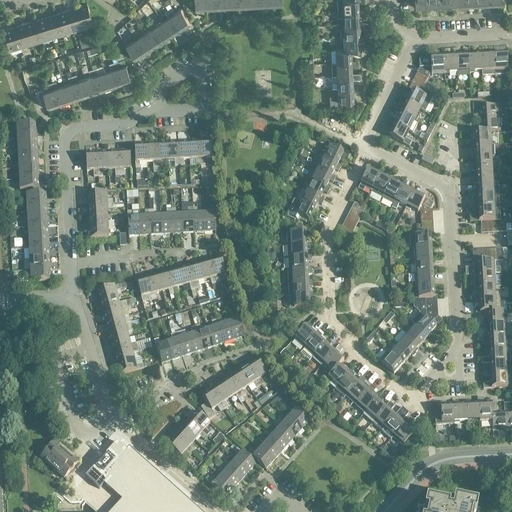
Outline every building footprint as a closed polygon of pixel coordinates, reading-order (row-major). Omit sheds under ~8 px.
[(194,0),(194,2),(186,2),(186,9),(195,8),(195,11),(206,10),(205,0),(194,0)] [(205,0),(206,10),(217,10),(216,0),(205,0)] [(216,0),(217,10),(228,9),(227,0),(216,0)] [(227,0),(228,9),(238,8),(237,0),(227,0)] [(237,0),(238,8),(249,8),(248,0),(237,0)] [(337,0),(338,12),(343,11),(362,10),(358,10),(358,3),(362,3),(361,0),(337,0)] [(414,0),(415,8),(428,7),(427,0),(414,0)] [(175,13),(171,7),(172,7),(169,3),(165,6),(168,10),(181,30),(190,24),(180,9),(175,13)] [(93,23),(87,4),(76,8),(82,27),(93,23)] [(82,27),(76,8),(66,11),(72,30),(82,27)] [(181,30),(168,10),(164,12),(167,18),(162,21),(172,36),(181,30)] [(362,10),(343,11),(344,24),(338,24),(363,23),(363,22),(359,22),(358,16),(363,16),(362,10)] [(72,30),(66,11),(56,14),(62,33),(72,30)] [(62,33),(56,14),(45,17),(51,36),(62,33)] [(157,24),(153,19),(151,16),(147,18),(149,22),(163,42),(172,36),(162,21),(157,24)] [(51,36),(45,17),(35,20),(41,39),(51,36)] [(41,39),(35,20),(25,23),(31,43),(41,39)] [(163,42),(149,22),(145,24),(149,29),(144,33),(154,48),(163,42)] [(31,43),(25,23),(14,27),(20,46),(31,43)] [(363,23),(338,24),(338,29),(340,29),(340,36),(341,36),(345,36),(364,35),(359,35),(359,28),(363,28),(363,23)] [(20,46),(14,27),(4,30),(9,49),(20,46)] [(138,36),(135,31),(134,29),(130,32),(144,54),(154,48),(144,33),(138,36)] [(144,54),(130,32),(126,34),(128,36),(127,36),(131,41),(125,45),(135,60),(144,54)] [(364,35),(345,36),(341,36),(341,49),(335,49),(336,50),(360,48),(360,41),(364,41),(364,35)] [(360,48),(336,50),(336,62),(355,61),(351,61),(351,55),(355,54),(355,49),(360,49),(360,48)] [(506,55),(493,56),(494,76),(508,76),(507,64),(506,55)] [(119,67),(117,61),(115,56),(111,57),(121,85),(131,82),(125,64),(119,67)] [(481,56),(468,57),(469,72),(481,71),(481,56)] [(493,56),(481,56),(481,71),(482,77),(494,76),(493,56)] [(110,69),(105,71),(110,89),(121,85),(111,57),(107,58),(110,69)] [(468,57),(455,58),(456,73),(457,73),(457,77),(469,76),(469,72),(468,57)] [(430,68),(419,68),(417,74),(427,79),(430,74),(431,74),(431,76),(437,76),(437,74),(444,73),(443,58),(430,59),(430,68)] [(455,58),(443,58),(444,73),(444,75),(449,75),(449,73),(456,73),(455,58)] [(355,61),(336,62),(331,63),(332,75),(360,74),(360,73),(352,73),(351,67),(356,67),(355,61)] [(90,76),(84,78),(90,95),(100,92),(92,69),(91,65),(87,66),(90,76)] [(97,67),(92,69),(100,92),(110,89),(105,71),(99,73),(97,67)] [(69,83),(63,85),(69,102),(79,99),(72,76),(71,72),(66,73),(69,83)] [(76,74),(72,76),(79,99),(90,95),(84,78),(78,80),(76,74)] [(360,74),(332,75),(331,75),(332,88),(338,88),(357,87),(357,86),(353,86),(352,79),(361,79),(360,74)] [(427,79),(417,74),(414,79),(425,84),(427,79)] [(46,103),(48,109),(59,106),(51,82),(50,79),(46,80),(49,90),(43,91),(42,89),(35,91),(40,106),(46,103)] [(425,84),(414,79),(409,90),(412,92),(419,95),(425,84)] [(56,81),(51,82),(59,106),(69,102),(63,85),(58,87),(56,81)] [(357,87),(338,88),(338,101),(353,100),(353,92),(357,92),(357,87)] [(419,95),(412,92),(406,103),(419,110),(422,111),(424,107),(422,105),(425,98),(419,95)] [(419,110),(406,103),(400,115),(416,122),(418,118),(416,117),(419,110)] [(481,107),(482,120),(499,119),(499,106),(481,107)] [(416,122),(400,115),(395,126),(409,133),(412,134),(418,123),(416,122)] [(499,119),(482,120),(483,133),(500,132),(499,119)] [(16,126),(16,137),(36,136),(36,124),(16,126)] [(409,133),(395,126),(389,138),(409,148),(411,143),(406,140),(409,133)] [(478,128),(473,128),(474,141),(470,141),(470,146),(489,145),(489,133),(500,132),(483,133),(478,133),(478,128)] [(36,136),(16,137),(17,148),(37,146),(36,136)] [(210,140),(199,141),(201,169),(201,166),(205,165),(205,159),(211,159),(210,140)] [(199,141),(188,142),(189,160),(196,160),(196,166),(196,169),(201,169),(199,141)] [(177,142),(167,143),(168,161),(174,161),(174,167),(171,167),(171,173),(174,173),(174,178),(179,178),(177,142)] [(188,142),(177,142),(179,178),(180,178),(179,173),(184,173),(183,167),(183,160),(189,160),(188,142)] [(156,143),(145,144),(146,162),(152,162),(153,168),(157,168),(156,143)] [(167,143),(156,143),(157,168),(157,172),(162,172),(161,168),(162,168),(161,162),(168,161),(167,143)] [(145,144),(134,145),(135,177),(141,177),(140,163),(146,162),(145,144)] [(347,156),(329,147),(324,145),(319,156),(321,158),(341,168),(341,167),(337,165),(340,159),(344,161),(347,156)] [(495,145),(489,145),(470,146),(470,147),(474,147),(475,154),(471,154),(471,159),(490,158),(496,157),(495,145)] [(37,146),(17,148),(18,158),(37,157),(37,146)] [(129,151),(118,152),(119,176),(124,176),(124,170),(130,169),(129,151)] [(108,170),(107,152),(96,153),(98,182),(98,184),(103,184),(102,177),(109,176),(108,170)] [(118,152),(107,152),(108,170),(115,170),(115,176),(119,176),(118,152)] [(96,153),(85,153),(86,172),(93,171),(94,182),(98,182),(96,153)] [(423,156),(421,161),(431,166),(434,161),(423,156)] [(37,157),(18,158),(18,169),(38,168),(37,157)] [(341,168),(321,158),(316,169),(335,179),(335,178),(332,176),(335,170),(338,172),(341,168)] [(490,158),(471,159),(471,160),(475,159),(475,166),(471,166),(471,171),(491,170),(490,158)] [(38,168),(18,169),(19,180),(39,179),(38,168)] [(335,179),(316,169),(310,180),(329,190),(330,189),(326,187),(329,181),(333,183),(335,179)] [(379,176),(368,170),(358,190),(362,193),(365,186),(372,190),(379,176)] [(491,170),(471,171),(471,172),(476,172),(476,179),(472,179),(472,184),(491,183),(493,183),(493,178),(491,178),(491,170)] [(390,182),(379,176),(372,190),(384,195),(390,182)] [(39,179),(19,180),(19,191),(25,191),(39,190),(39,179)] [(329,190),(310,180),(308,185),(310,186),(307,192),(307,193),(324,201),(324,200),(320,199),(323,193),(327,195),(329,190)] [(402,188),(390,182),(384,195),(381,199),(392,205),(391,208),(402,188)] [(491,183),(472,184),(472,185),(476,185),(477,191),(473,191),(473,197),(494,196),(494,191),(492,191),(491,183)] [(413,193),(402,188),(391,208),(396,210),(399,203),(406,207),(413,193)] [(324,201),(307,193),(307,192),(305,191),(302,196),(304,197),(301,204),(318,213),(318,212),(315,210),(318,204),(321,206),(324,201)] [(106,193),(88,194),(88,206),(113,204),(113,200),(106,200),(106,193)] [(433,204),(413,193),(406,207),(418,213),(418,212),(420,213),(432,212),(432,211),(430,210),(433,204)] [(46,194),(39,194),(25,195),(26,206),(46,205),(46,194)] [(494,196),(473,197),(477,197),(477,204),(473,204),(474,209),(499,208),(498,195),(494,196)] [(192,198),(192,208),(193,233),(204,232),(203,214),(197,214),(196,198),(192,198)] [(318,213),(301,204),(299,203),(296,207),(298,209),(295,216),(308,222),(312,215),(316,217),(318,213)] [(113,204),(88,206),(89,216),(107,215),(107,209),(113,209),(113,204)] [(145,217),(138,218),(139,236),(150,235),(148,204),(144,204),(144,211),(145,217)] [(153,204),(148,204),(150,235),(161,235),(160,216),(154,217),(153,211),(153,204)] [(354,204),(351,209),(362,214),(365,209),(354,204)] [(46,205),(26,206),(27,217),(47,216),(46,205)] [(209,214),(203,214),(204,232),(215,232),(214,207),(209,208),(209,214)] [(188,215),(182,215),(183,234),(193,233),(192,208),(187,209),(188,215)] [(499,208),(474,209),(474,210),(478,210),(478,216),(469,217),(470,223),(480,222),(486,222),(492,222),(498,221),(499,221),(499,208)] [(175,209),(170,210),(172,234),(183,234),(182,215),(175,216),(175,209)] [(362,214),(351,209),(349,214),(359,220),(362,214)] [(166,216),(160,216),(161,235),(172,234),(170,210),(166,210),(166,216)] [(132,212),(127,212),(128,236),(139,236),(138,218),(132,218),(132,212)] [(432,212),(420,213),(421,230),(421,236),(430,235),(433,235),(432,212)] [(359,220),(349,214),(346,220),(357,225),(359,220)] [(107,215),(89,216),(89,227),(114,226),(114,221),(108,222),(107,215)] [(47,216),(27,217),(27,228),(47,227),(47,216)] [(357,225),(346,220),(343,225),(354,230),(357,225)] [(381,230),(383,226),(384,222),(379,220),(378,223),(377,223),(375,227),(381,230)] [(354,230),(343,225),(341,230),(351,236),(354,230)] [(114,226),(89,227),(90,238),(108,238),(108,231),(114,230),(114,226)] [(47,227),(27,228),(28,238),(48,237),(47,227)] [(351,236),(341,230),(338,236),(348,242),(351,236)] [(430,235),(421,236),(421,230),(409,230),(410,250),(416,250),(416,249),(431,248),(430,235)] [(290,238),(291,246),(310,245),(310,244),(306,244),(305,237),(309,237),(309,232),(288,233),(288,238),(290,238)] [(48,237),(28,238),(28,249),(49,248),(48,237)] [(310,245),(291,246),(289,246),(289,251),(291,251),(291,258),(311,257),(310,256),(306,257),(306,250),(310,250),(310,245)] [(49,248),(28,249),(29,260),(49,259),(49,248)] [(431,248),(416,249),(416,250),(416,262),(431,261),(431,248)] [(220,257),(209,260),(216,284),(220,283),(218,277),(225,275),(220,257)] [(311,257),(291,258),(289,258),(289,263),(292,263),(292,271),(311,270),(311,269),(307,269),(307,263),(311,262),(311,257)] [(49,259),(29,260),(30,271),(50,270),(49,259)] [(209,260),(199,263),(204,281),(210,279),(211,285),(212,285),(213,289),(217,288),(215,284),(216,284),(209,260)] [(431,261),(416,262),(417,274),(432,273),(431,261)] [(485,262),(479,262),(477,263),(477,270),(473,271),(473,276),(492,275),(491,262),(485,262)] [(199,263),(188,266),(195,290),(199,289),(198,283),(204,281),(199,263)] [(195,290),(188,266),(178,269),(183,287),(189,285),(190,291),(195,290)] [(178,269),(167,272),(174,295),(178,294),(177,288),(183,287),(178,269)] [(50,270),(30,271),(30,282),(50,281),(50,270)] [(311,270),(292,271),(290,271),(290,276),(292,276),(293,283),(293,284),(312,283),(312,282),(308,282),(307,275),(312,275),(311,270)] [(167,272),(157,275),(162,292),(168,291),(170,297),(174,295),(167,272)] [(432,273),(417,274),(418,287),(433,286),(432,273)] [(157,275),(146,277),(153,301),(157,300),(156,294),(162,292),(157,275)] [(492,275),(473,276),(473,277),(478,276),(478,283),(474,283),(474,289),(493,288),(492,275)] [(153,301),(146,277),(136,280),(140,298),(147,296),(149,302),(153,301)] [(120,284),(96,291),(99,302),(117,297),(115,291),(126,288),(125,283),(120,284)] [(312,283),(293,284),(293,283),(291,284),(291,289),(293,289),(293,296),(313,295),(313,294),(308,295),(308,288),(312,288),(312,283)] [(433,286),(418,287),(418,300),(415,300),(416,310),(420,313),(432,324),(438,318),(437,311),(425,311),(425,306),(437,305),(437,299),(434,299),(433,286)] [(493,288),(474,289),(478,289),(479,296),(474,296),(475,301),(500,300),(499,287),(493,288)] [(313,295),(293,296),(291,296),(292,301),(294,301),(294,309),(309,309),(309,301),(313,300),(313,295)] [(117,297),(99,302),(102,312),(126,306),(125,301),(119,303),(117,297)] [(199,306),(210,302),(208,297),(198,300),(199,306)] [(500,300),(475,301),(475,302),(479,302),(479,308),(475,309),(475,314),(502,312),(500,312),(500,300)] [(126,306),(102,312),(105,323),(123,318),(121,312),(127,310),(126,306)] [(502,312),(475,314),(487,313),(487,321),(483,321),(483,326),(503,325),(505,325),(504,320),(502,320),(502,312)] [(432,324),(420,313),(411,323),(413,325),(427,338),(436,328),(432,324)] [(234,321),(228,323),(233,340),(244,337),(236,314),(232,315),(234,321)] [(213,328),(207,330),(213,347),(223,344),(215,320),(214,317),(210,318),(211,322),(213,328)] [(123,318),(105,323),(108,333),(131,327),(130,322),(124,324),(123,318)] [(220,319),(215,320),(223,344),(233,340),(228,323),(222,325),(220,319)] [(308,324),(295,338),(294,340),(298,344),(299,342),(305,347),(318,333),(317,332),(314,335),(310,331),(312,328),(308,324)] [(427,338),(413,325),(405,335),(419,347),(427,338)] [(503,325),(483,326),(483,327),(488,327),(488,333),(484,334),(484,339),(506,337),(506,333),(503,333),(503,325)] [(199,326),(195,327),(202,350),(213,347),(207,330),(201,332),(199,326)] [(131,327),(108,333),(111,344),(128,339),(127,333),(133,331),(131,327)] [(192,334),(186,336),(192,354),(202,350),(195,327),(191,329),(192,334)] [(179,332),(174,334),(182,357),(192,354),(186,336),(181,338),(179,332)] [(318,333),(305,347),(303,349),(313,357),(327,341),(326,340),(324,344),(319,339),(322,336),(318,333)] [(172,341),(166,343),(171,361),(182,357),(174,334),(170,335),(172,341)] [(419,347),(405,335),(396,345),(399,347),(399,346),(410,356),(419,347)] [(506,337),(484,339),(484,340),(488,339),(489,346),(485,346),(485,351),(506,350),(506,337)] [(130,345),(128,339),(111,344),(113,354),(140,347),(143,346),(142,342),(130,345)] [(158,339),(153,341),(161,364),(171,361),(166,343),(160,345),(158,339)] [(327,341),(313,357),(311,359),(321,367),(322,365),(337,350),(336,349),(333,352),(328,348),(331,345),(327,341)] [(399,347),(391,356),(402,366),(410,356),(399,346),(399,347)] [(140,347),(113,354),(116,365),(134,360),(132,354),(141,351),(140,347)] [(337,350),(322,365),(325,369),(327,367),(333,372),(328,378),(343,361),(338,356),(340,353),(337,350)] [(509,350),(506,350),(485,351),(485,352),(489,352),(489,359),(481,359),(482,364),(508,363),(510,363),(509,350)] [(387,352),(378,362),(382,365),(393,376),(402,366),(391,356),(387,352)] [(134,360),(116,365),(119,375),(143,369),(142,364),(136,366),(134,360)] [(256,360),(247,366),(260,386),(264,384),(260,379),(266,375),(256,360)] [(343,361),(328,378),(324,382),(328,386),(331,382),(337,387),(334,390),(350,372),(347,375),(342,370),(345,367),(341,364),(344,361),(343,361)] [(509,375),(508,363),(482,364),(482,365),(490,365),(490,371),(486,371),(486,377),(509,375)] [(260,386),(247,366),(238,372),(248,387),(253,384),(256,389),(260,386)] [(248,387),(238,372),(229,378),(242,398),(246,396),(242,391),(248,387)] [(350,372),(334,390),(343,399),(345,397),(362,378),(361,377),(356,383),(352,379),(354,376),(350,372)] [(509,375),(486,377),(490,377),(491,384),(483,384),(483,390),(509,388),(509,375)] [(242,398),(229,378),(219,384),(229,399),(235,396),(240,404),(244,402),(242,398)] [(362,378),(345,397),(349,400),(350,399),(355,403),(354,405),(355,405),(371,387),(362,378)] [(229,399),(219,384),(210,390),(224,410),(228,408),(224,402),(229,399)] [(371,387),(355,405),(359,409),(360,407),(365,412),(379,397),(375,394),(377,392),(371,387)] [(224,410),(210,390),(201,396),(206,404),(200,408),(209,421),(215,417),(211,411),(217,407),(220,413),(224,410)] [(261,405),(270,399),(266,394),(258,401),(261,405)] [(379,397),(365,412),(363,415),(372,424),(388,406),(387,405),(385,408),(380,404),(383,401),(379,397)] [(471,402),(466,402),(465,402),(466,421),(466,424),(472,424),(471,421),(479,421),(478,398),(477,398),(477,406),(471,406),(471,402)] [(483,405),(483,401),(483,398),(478,398),(479,421),(479,423),(492,422),(492,431),(491,405),(483,405)] [(309,422),(291,405),(290,406),(286,402),(284,405),(292,413),(288,417),(302,430),(309,422)] [(458,403),(453,403),(452,403),(453,422),(453,425),(459,424),(459,422),(466,421),(465,402),(464,402),(465,407),(458,407),(458,403)] [(440,404),(441,423),(441,425),(447,425),(446,422),(453,422),(452,403),(452,407),(446,407),(445,403),(440,404)] [(504,413),(496,414),(496,405),(491,405),(492,431),(505,431),(504,413)] [(388,406),(372,424),(381,432),(384,428),(385,429),(403,408),(402,408),(394,417),(389,412),(392,409),(388,406)] [(391,440),(392,439),(407,423),(406,422),(403,425),(401,423),(409,414),(403,408),(385,429),(381,432),(391,440)] [(210,425),(196,413),(189,421),(207,437),(210,434),(205,430),(210,425)] [(302,430),(288,417),(284,422),(279,418),(273,413),(270,416),(273,419),(294,438),(302,430)] [(294,438),(273,419),(276,422),(273,425),(278,429),(273,434),(287,446),(294,438)] [(207,437),(189,421),(181,429),(195,441),(199,436),(207,443),(210,440),(207,437)] [(407,423),(392,439),(396,442),(398,440),(404,446),(414,435),(408,429),(411,426),(407,423)] [(195,441),(181,429),(174,437),(194,455),(197,452),(195,450),(191,446),(195,441)] [(287,446),(273,434),(269,438),(265,434),(262,438),(280,454),(287,446)] [(194,455),(174,437),(167,445),(180,458),(185,453),(189,457),(192,454),(194,455)] [(280,454),(262,438),(259,441),(263,445),(259,450),(273,462),(280,454)] [(116,442),(85,477),(99,489),(104,484),(121,500),(111,511),(200,511),(150,467),(129,448),(126,451),(125,450),(117,443),(116,442)] [(255,465),(237,449),(229,443),(228,448),(233,453),(238,457),(234,462),(247,474),(255,465)] [(41,459),(63,479),(76,464),(54,444),(41,459)] [(273,462),(259,450),(255,455),(250,450),(247,454),(265,470),(273,462)] [(225,462),(222,465),(240,482),(247,474),(234,462),(230,466),(225,462)] [(240,482),(222,465),(219,469),(224,473),(219,478),(233,490),(240,482)] [(211,478),(207,482),(225,498),(233,490),(219,478),(215,482),(211,478)] [(448,511),(449,509),(426,504),(424,511),(475,511),(477,508),(454,503),(451,511),(448,511)]
